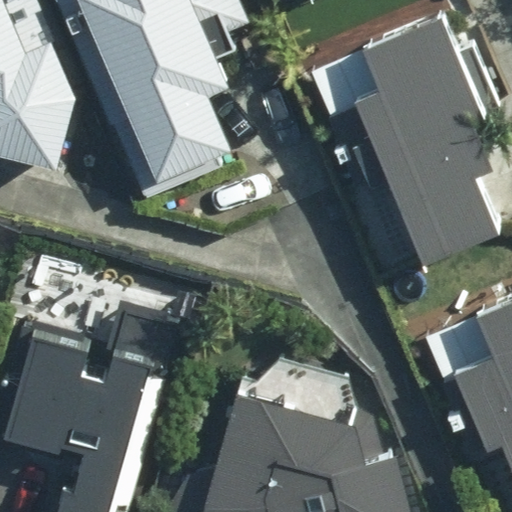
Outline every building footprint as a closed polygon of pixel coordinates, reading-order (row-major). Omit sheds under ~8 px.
[(0,0),(0,146),(55,161),(75,88),(38,0),(0,0)] [(242,0),(56,0),(138,185),(231,144),(205,87),(225,78),(205,32),(249,13),(242,0)] [(397,269),(507,221),(479,158),(494,152),(476,112),(498,103),(452,0),(426,0),(302,55),(397,269)] [(511,292),(428,329),(479,447),(498,440),(511,473),(511,292)] [(86,371),(71,368),(77,340),(19,328),(0,412),(0,425),(58,438),(59,434),(72,437),(55,511),(126,511),(140,453),(162,352),(94,338),(86,371)] [(406,511),(390,449),(353,458),(364,428),(234,382),(193,498),(173,503),(174,511),(406,511)]
